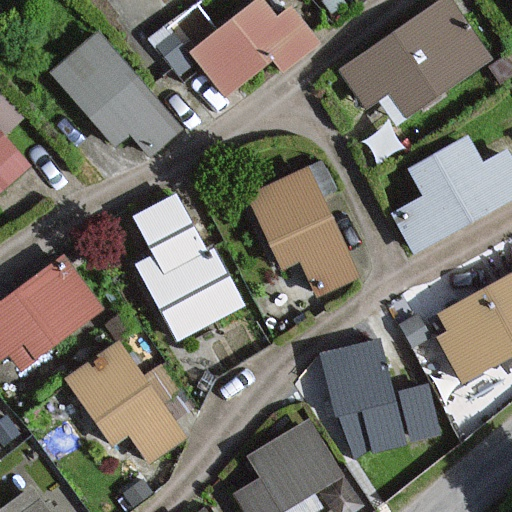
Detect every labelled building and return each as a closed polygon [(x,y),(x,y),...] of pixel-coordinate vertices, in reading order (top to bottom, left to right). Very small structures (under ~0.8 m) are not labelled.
[(277,22),(259,0),(258,0),(195,51),(229,93),(270,59),(281,73),(317,44),(291,11),(277,22)] [(488,59),(446,0),(443,0),(344,70),(371,108),(380,102),(396,124),(488,59)] [(181,132),(99,36),(53,75),(118,151),(134,138),(151,158),(181,132)] [(0,98),(0,187),(22,168),(0,143),(0,131),(16,117),(0,98)] [(511,197),(511,171),(502,154),(475,169),(460,143),(406,173),(421,200),(393,216),(412,252),(511,197)] [(351,277),(301,173),(246,200),(278,268),(295,260),(313,296),(351,277)] [(170,198),(130,219),(152,260),(136,268),(173,340),(237,307),(209,253),(201,258),(170,198)] [(105,318),(62,261),(0,307),(0,364),(7,359),(23,379),(105,318)] [(511,355),(511,280),(442,317),(450,333),(442,338),(465,381),(511,355)] [(370,346),(323,358),(337,415),(361,409),(371,448),(394,443),(370,346)] [(182,445),(117,352),(65,388),(110,453),(126,442),(145,470),(182,445)] [(429,373),(395,377),(401,428),(435,424),(429,373)] [(0,432),(0,458),(23,441),(11,425),(0,432)] [(274,511),(333,476),(302,426),(248,459),(262,480),(234,498),(242,511),(274,511)] [(44,511),(29,493),(5,511),(44,511)]
